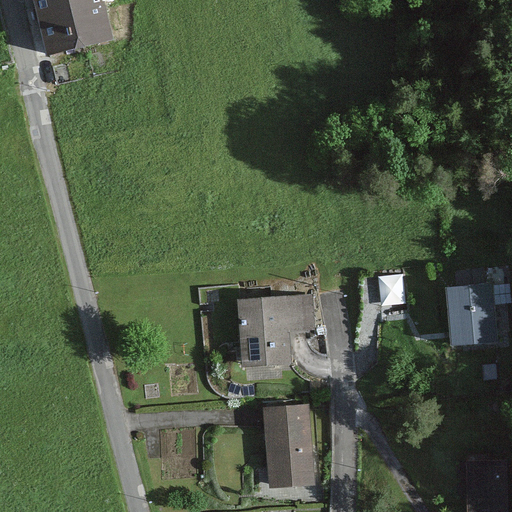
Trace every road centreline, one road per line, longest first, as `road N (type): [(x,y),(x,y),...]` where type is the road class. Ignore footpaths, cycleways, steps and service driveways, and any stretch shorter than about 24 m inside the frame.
road 1 (residential): [(15,0),(142,511)]
road 2 (residential): [(348,511),(348,378),(337,306)]
